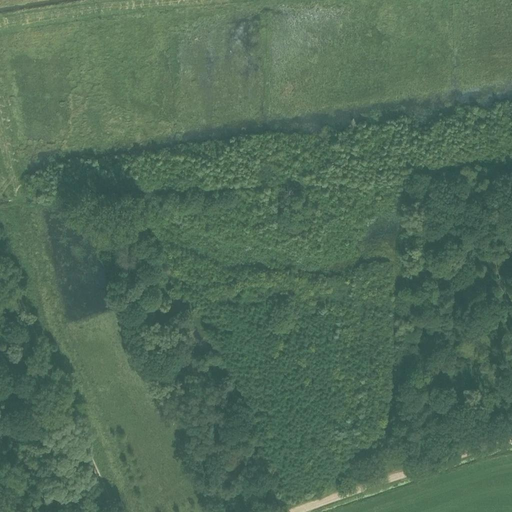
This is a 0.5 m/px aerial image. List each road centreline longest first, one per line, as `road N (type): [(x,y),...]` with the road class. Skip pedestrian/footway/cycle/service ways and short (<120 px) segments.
road 1 (track): [(0,253),(112,511)]
road 2 (track): [(295,511),(511,442)]
